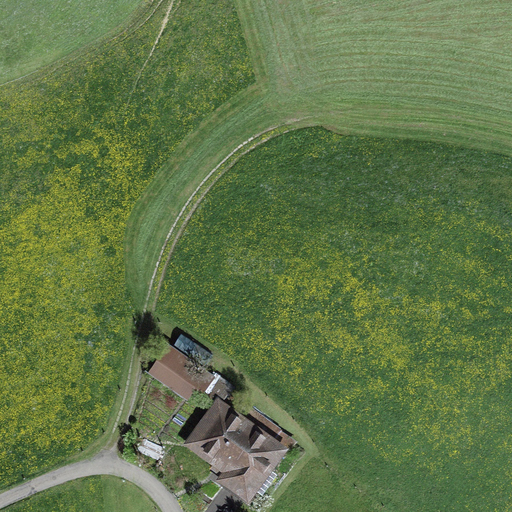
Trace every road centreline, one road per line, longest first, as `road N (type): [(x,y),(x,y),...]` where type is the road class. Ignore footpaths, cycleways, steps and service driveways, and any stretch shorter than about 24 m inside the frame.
road 1 (track): [(106,466),(174,231),(237,153),(295,125)]
road 2 (unclassified): [(172,511),(146,481),(102,465),(0,502)]
